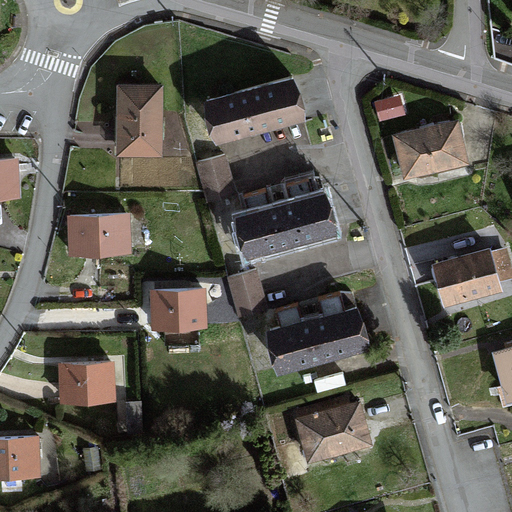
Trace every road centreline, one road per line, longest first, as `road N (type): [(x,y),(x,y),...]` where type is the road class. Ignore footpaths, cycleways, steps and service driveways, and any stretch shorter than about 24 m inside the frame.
road 1 (residential): [(465,511),(337,75),(342,40)]
road 2 (residential): [(0,342),(20,310),(48,201),(57,129),(42,85)]
road 3 (residential): [(190,0),(342,40)]
road 4 (residential): [(342,40),(463,76)]
